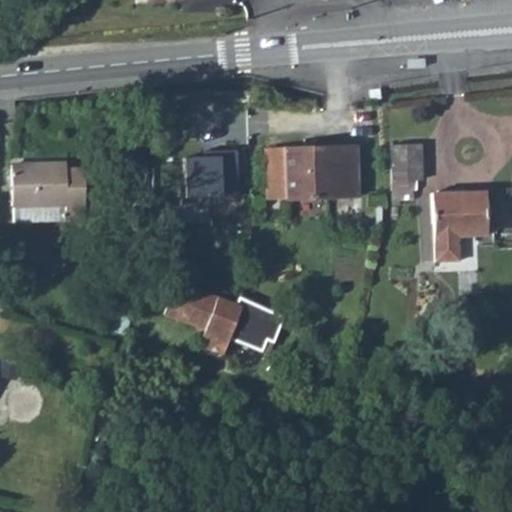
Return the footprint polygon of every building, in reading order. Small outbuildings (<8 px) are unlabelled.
[(420,145),(390,146),(392,199),(412,198),(411,180),(421,180),(420,145)] [(355,147),(265,151),(267,199),(357,197),(355,147)] [(211,157),(182,158),(183,182),(180,182),(180,206),(208,205),(208,197),(236,197),(235,151),(210,151),(211,157)] [(64,164),(10,166),(11,206),(13,206),(13,222),(84,220),(83,168),(64,169),(64,164)] [(485,192),(431,194),(432,223),(433,223),(434,262),(458,261),(457,236),(486,235),(485,192)] [(132,255),(117,253),(113,283),(126,285),(132,255)] [(175,282),(162,314),(204,330),(198,345),(222,354),(228,339),(261,351),(265,340),(272,342),(282,317),(242,300),(239,307),(235,305),(175,282)] [(485,383),(471,380),(468,394),(482,397),(485,383)]
